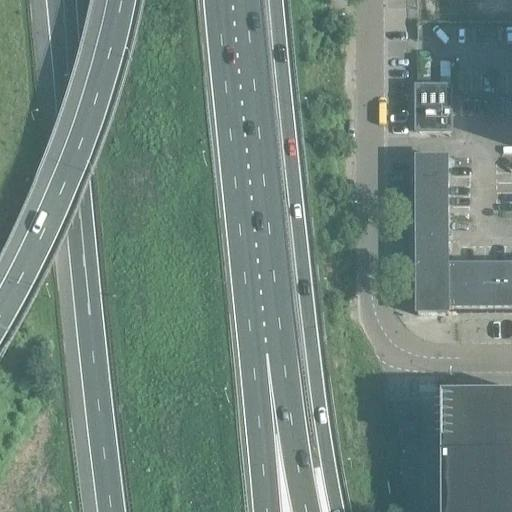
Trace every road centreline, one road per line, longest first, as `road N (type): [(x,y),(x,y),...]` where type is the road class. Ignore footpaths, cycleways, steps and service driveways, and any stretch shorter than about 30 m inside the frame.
road 1 (motorway): [(55,0),(113,511)]
road 2 (motorway): [(259,355),(224,0)]
road 3 (motorway): [(121,0),(72,172),(0,320)]
road 4 (unclassified): [(380,334),(372,0)]
road 5 (motorway): [(352,511),(295,191)]
road 6 (motorway): [(338,511),(295,191)]
road 7 (motorway): [(295,191),(278,0)]
road 8 (motorway): [(301,511),(259,355)]
road 9 (motorway): [(268,511),(259,355)]
road 10 (unclassified): [(380,334),(407,356),(511,359)]
